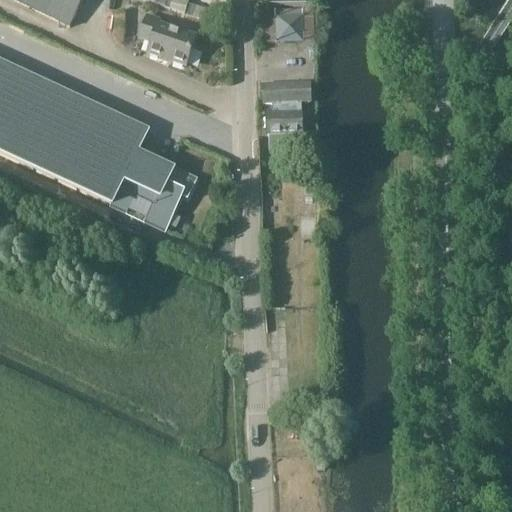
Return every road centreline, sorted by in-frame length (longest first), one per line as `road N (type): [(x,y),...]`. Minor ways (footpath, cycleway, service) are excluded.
road 1 (unclassified): [(260,511),(237,0)]
road 2 (secondary): [(451,511),(441,0)]
road 3 (unknown): [(243,159),(0,42)]
